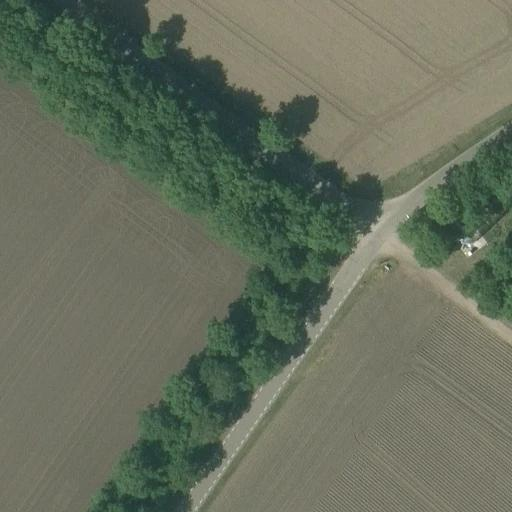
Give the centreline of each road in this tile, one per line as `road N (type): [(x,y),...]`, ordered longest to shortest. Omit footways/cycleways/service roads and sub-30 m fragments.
road 1 (unclassified): [(376,231),(74,0)]
road 2 (unclassified): [(184,511),(376,231)]
road 3 (track): [(511,341),(376,231)]
road 4 (unclassified): [(376,231),(511,127)]
